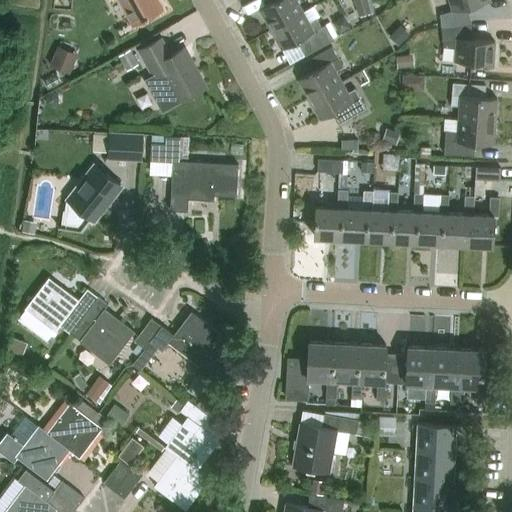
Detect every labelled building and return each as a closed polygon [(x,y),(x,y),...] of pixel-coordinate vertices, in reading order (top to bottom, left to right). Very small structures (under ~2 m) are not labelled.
[(163,10),(157,0),(117,0),(133,27),(163,10)] [(259,10),(270,30),(302,12),(296,1),(298,0),(267,0),(270,4),(259,10)] [(368,0),(354,0),(359,15),(372,12),(368,0)] [(440,26),(467,24),(463,9),(489,1),(488,0),(448,0),(452,11),(439,15),(440,26)] [(302,12),(270,30),(281,50),(297,41),(305,55),(334,39),(326,25),(321,28),(316,19),(308,23),(302,12)] [(345,15),(333,21),(340,34),(352,27),(345,15)] [(467,24),(440,26),(443,48),(455,49),(454,62),(480,64),(480,67),(492,68),(494,42),(467,40),(467,24)] [(391,36),(400,46),(411,34),(402,25),(391,36)] [(139,52),(151,75),(145,78),(163,111),(181,102),(205,88),(184,50),(170,57),(161,40),(139,52)] [(52,63),(72,72),(81,53),(61,44),(52,63)] [(298,80),(309,100),(341,82),(335,71),(342,67),(337,58),(339,57),(333,46),(303,62),(309,74),(298,80)] [(132,50),(120,56),(128,70),(140,63),(132,50)] [(414,55),(398,57),(400,71),(416,69),(414,55)] [(425,77),(404,75),(403,89),(424,90),(425,77)] [(341,82),(309,100),(320,121),(330,115),(337,126),(365,109),(354,89),(347,93),(341,82)] [(459,118),(495,121),(497,98),(485,97),(486,85),(453,82),(451,105),(460,106),(459,118)] [(53,92),(46,95),(46,102),(52,107),(58,104),(59,96),(53,92)] [(495,121),(459,118),(458,131),(446,130),(444,154),(475,156),(476,143),(494,144),(495,121)] [(382,140),(396,145),(400,131),(387,127),(382,140)] [(110,159),(144,160),(145,132),(111,131),(110,159)] [(342,139),(341,149),(359,149),(359,139),(342,139)] [(152,143),(151,162),(164,162),(165,144),(152,143)] [(421,156),(431,157),(431,147),(422,147),(421,156)] [(400,155),(384,154),(384,170),(400,170),(400,155)] [(342,172),(342,160),(318,159),(317,171),(339,172),(342,172)] [(374,172),(374,162),(361,162),(361,172),(374,172)] [(415,192),(423,192),(424,162),(416,162),(415,192)] [(214,196),(236,197),(237,166),(173,163),(171,211),(187,212),(187,200),(213,202),(214,196)] [(67,201),(68,202),(64,228),(80,230),(89,218),(92,220),(119,184),(94,165),(67,201)] [(500,180),(500,168),(475,167),(475,179),(500,180)] [(338,189),(347,190),(348,173),(342,172),(339,172),(338,189)] [(315,207),(314,238),(340,239),(341,208),(346,208),(347,190),(338,189),(337,208),(315,207)] [(367,209),(365,240),(391,241),(392,210),(397,211),(398,192),(388,192),(388,189),(373,189),(373,191),(372,209),(367,209)] [(367,209),(372,209),(373,191),(363,191),(363,209),(346,208),(341,208),(340,239),(365,240),(367,209)] [(418,212),(422,212),(423,194),(414,193),(413,211),(397,211),(392,210),(391,241),(416,242),(418,212)] [(418,212),(416,242),(442,244),(443,213),(447,213),(448,195),(439,195),(423,194),(422,212),(418,212)] [(443,213),(442,244),(467,245),(468,215),(472,215),(473,196),(464,196),(464,214),(447,213),(443,213)] [(489,215),(472,215),(468,215),(467,245),(492,246),(494,216),(498,216),(499,197),(490,197),(489,215)] [(297,214),(310,215),(311,205),(297,205),(297,214)] [(26,219),(25,231),(37,233),(39,221),(26,219)] [(79,318),(95,296),(86,289),(77,300),(48,277),(25,308),(55,332),(70,312),(79,318)] [(90,327),(79,341),(109,365),(134,332),(104,308),(106,304),(95,296),(79,318),(90,327)] [(168,343),(199,366),(222,335),(191,311),(173,335),(161,326),(161,327),(143,349),(140,354),(135,361),(133,363),(143,370),(159,349),(162,352),(168,343)] [(143,349),(161,327),(151,319),(134,342),(143,349)] [(23,356),(29,341),(15,336),(9,350),(23,356)] [(332,380),(334,343),(308,342),(306,379),(326,380),(325,397),(336,398),(337,380),(332,380)] [(359,344),(334,343),(332,380),(337,380),(353,381),(352,398),(360,398),(361,381),(357,381),(359,344)] [(396,383),(397,356),(385,356),(385,346),(359,344),(357,381),(361,381),(376,382),(375,400),(386,400),(387,383),(396,383)] [(407,357),(397,356),(396,383),(407,384),(407,383),(425,384),(424,401),(434,402),(435,385),(432,384),(433,348),(408,346),(407,357)] [(459,403),(460,386),(456,386),(458,349),(433,348),(432,384),(435,385),(435,384),(450,385),(449,403),(459,403)] [(456,386),(460,386),(475,387),(474,404),(484,405),(485,386),(483,386),(484,350),(458,349),(456,386)] [(188,390),(199,398),(211,382),(200,374),(188,390)] [(100,375),(87,393),(97,401),(110,383),(100,375)] [(69,402),(102,428),(109,419),(75,394),(69,402)] [(179,411),(185,403),(180,399),(174,407),(179,411)] [(165,447),(176,455),(177,454),(196,470),(197,469),(219,440),(202,427),(210,417),(189,400),(180,412),(187,417),(165,447)] [(69,402),(47,430),(46,431),(70,448),(69,450),(80,457),(102,428),(69,402)] [(115,403),(106,416),(121,427),(130,415),(115,403)] [(337,431),(356,434),(358,420),(324,414),(322,426),(299,422),(291,466),(330,473),(337,431)] [(379,416),(379,435),(397,435),(397,416),(379,416)] [(417,424),(416,452),(454,454),(455,426),(417,424)] [(39,425),(24,443),(7,431),(0,440),(0,448),(15,461),(18,457),(47,479),(69,450),(70,448),(46,431),(47,430),(39,425)] [(117,455),(122,459),(121,459),(130,465),(136,456),(123,446),(117,455)] [(416,452),(414,480),(452,482),(454,454),(416,452)] [(177,454),(176,455),(153,486),(186,510),(209,479),(197,469),(196,470),(177,454)] [(103,483),(114,491),(131,468),(121,460),(105,481),(103,483)] [(55,489),(27,467),(18,478),(25,484),(2,511),(53,511),(56,509),(46,501),(55,489)] [(131,468),(114,491),(124,498),(125,496),(141,476),(131,468)] [(55,489),(77,506),(84,497),(62,480),(55,489)] [(313,480),(311,493),(323,495),(325,481),(313,480)] [(414,480),(413,508),(451,510),(452,482),(414,480)] [(46,501),(56,509),(60,511),(72,511),(77,506),(55,489),(46,501)] [(322,511),(323,511),(326,511),(342,511),(344,501),(310,495),(308,507),(285,503),(283,511),(322,511)]
